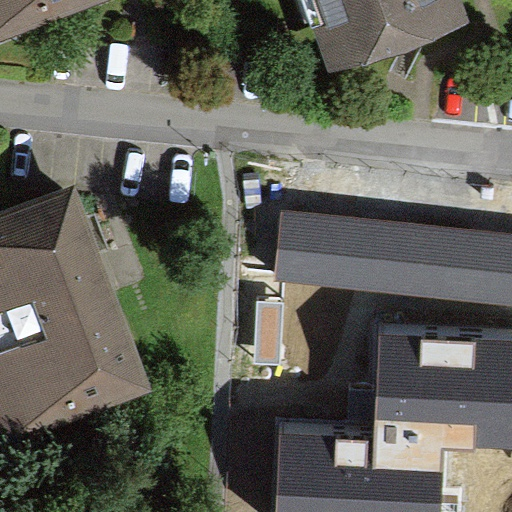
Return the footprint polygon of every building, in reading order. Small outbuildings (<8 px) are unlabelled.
[(0,0),(0,40),(112,0),(0,0)] [(305,0),(331,61),(477,1),(476,0),(305,0)] [(108,276),(74,190),(0,218),(0,434),(3,443),(150,386),(108,276)] [(511,238),(284,215),(277,280),(511,304),(511,238)] [(282,303),(256,303),(255,362),(281,363),(282,303)] [(511,331),(381,325),(377,398),(375,432),(286,428),(280,511),(439,511),(442,438),(511,441),(511,331)]
